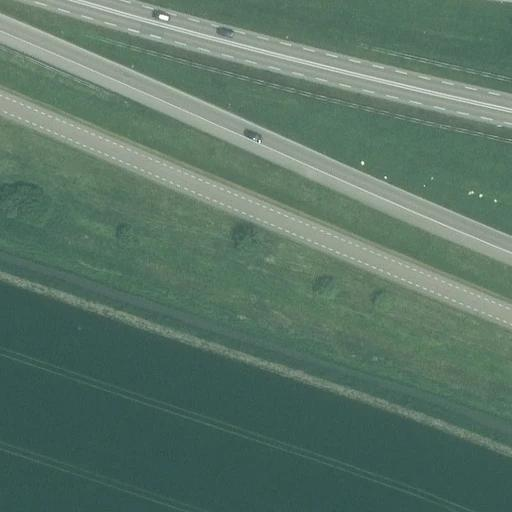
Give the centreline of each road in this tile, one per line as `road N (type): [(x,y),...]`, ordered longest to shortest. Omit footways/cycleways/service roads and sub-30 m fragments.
road 1 (primary): [(0,25),(511,246)]
road 2 (unclassified): [(511,318),(0,104)]
road 3 (primary): [(511,111),(72,0)]
